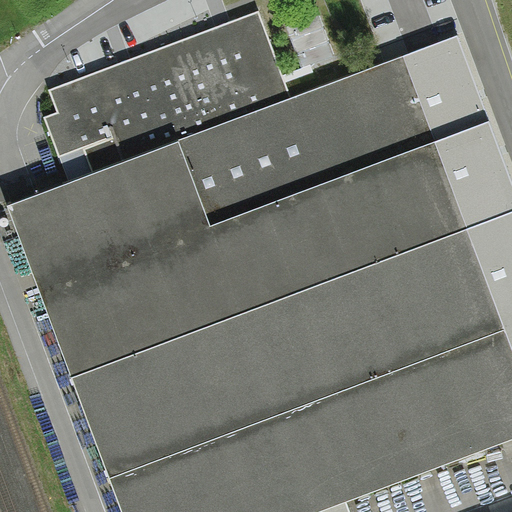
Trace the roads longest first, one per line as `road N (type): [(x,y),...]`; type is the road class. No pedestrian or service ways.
road 1 (unknown): [(511,268),(402,0)]
road 2 (unknown): [(0,277),(88,511)]
road 3 (unknown): [(93,0),(35,44),(0,89)]
